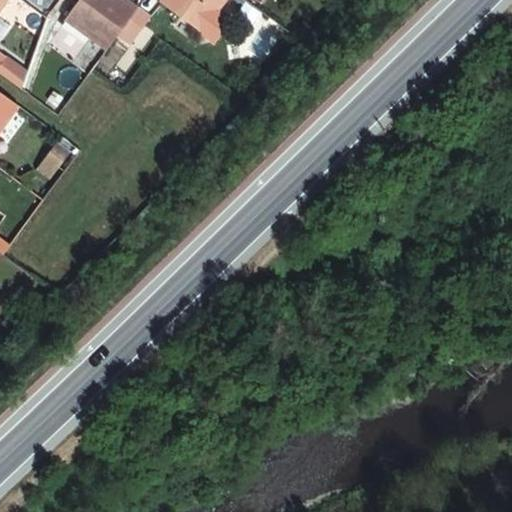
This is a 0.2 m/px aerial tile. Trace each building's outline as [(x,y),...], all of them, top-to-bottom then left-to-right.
[(78,0),(65,19),(107,49),(117,34),(137,8),(125,0),(78,0)] [(224,0),(163,0),(161,3),(202,32),(224,0)] [(137,8),(117,34),(130,44),(150,17),(137,8)] [(0,131),(19,105),(0,91),(0,131)] [(53,143),(42,159),(55,168),(66,152),(53,143)] [(55,168),(42,159),(35,169),(48,178),(55,168)]
